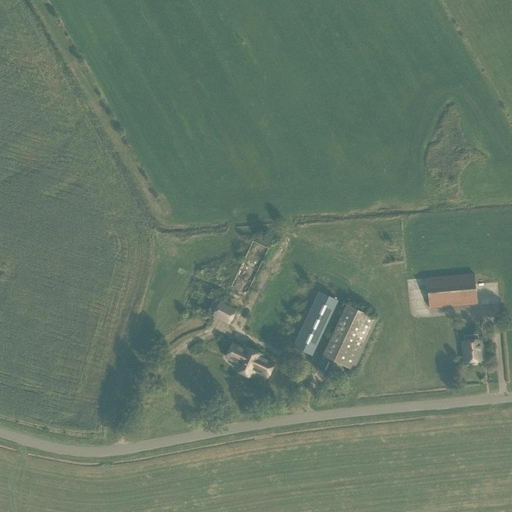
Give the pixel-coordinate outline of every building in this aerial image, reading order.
[(427,279),(430,309),(478,305),(475,275),(427,279)] [(337,301),(320,293),(293,352),(309,360),(337,301)] [(214,316),(229,324),(235,311),(220,303),(219,304),(214,315),(214,316)] [(377,319),(346,305),(321,360),(351,374),(377,319)] [(280,350),(295,322),(265,307),(251,335),(280,350)] [(463,342),(464,349),(465,362),(483,361),(481,341),(479,341),(478,335),(464,336),(465,342),(463,342)] [(226,358),(239,364),(236,371),(252,379),(263,356),(246,348),(245,351),(232,345),(226,358)]
